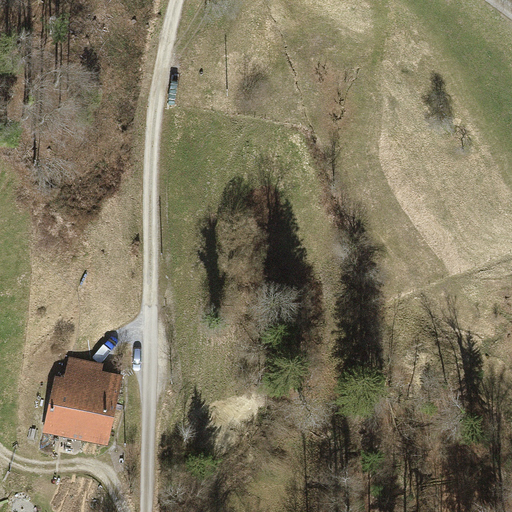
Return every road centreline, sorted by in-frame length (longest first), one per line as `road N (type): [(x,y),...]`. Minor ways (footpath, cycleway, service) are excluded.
road 1 (unclassified): [(147,511),(151,160),(176,0)]
road 2 (track): [(0,452),(30,466),(91,465),(110,480),(124,511)]
